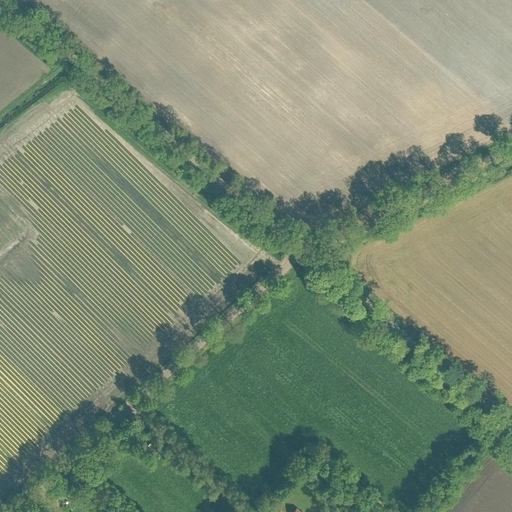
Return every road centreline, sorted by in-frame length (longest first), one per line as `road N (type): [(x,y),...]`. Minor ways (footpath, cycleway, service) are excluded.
road 1 (unclassified): [(10,511),(300,249)]
road 2 (unclassified): [(300,249),(4,0)]
road 3 (unclassified): [(511,427),(300,249)]
road 4 (track): [(300,249),(511,147)]
